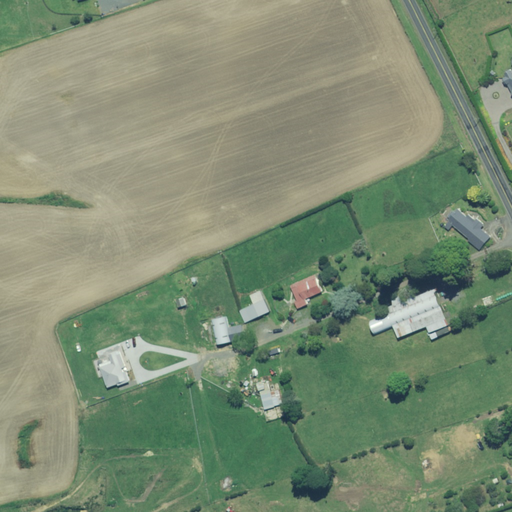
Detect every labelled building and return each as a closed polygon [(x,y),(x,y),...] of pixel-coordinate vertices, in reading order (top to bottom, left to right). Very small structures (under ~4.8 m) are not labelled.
[(494,237),(484,229),(488,224),(481,218),(479,220),(472,214),(470,216),(461,208),(450,220),(451,221),(447,226),(453,232),(458,227),(483,249),(494,237)] [(448,224),(443,215),(438,218),(443,227),(448,224)] [(326,291),(318,275),(293,286),(300,300),(297,301),(301,308),(311,304),(309,299),(326,291)] [(435,339),(453,331),(448,318),(459,314),(455,306),(445,311),(436,288),(417,295),(415,290),(394,299),(395,304),(370,314),(379,334),(397,327),(401,337),(430,326),(435,339)] [(272,311),(263,291),(252,295),(256,304),(242,311),(248,323),(272,311)] [(234,341),(231,328),(228,316),(214,319),(220,344),(234,341)] [(215,340),(212,323),(206,324),(210,341),(215,340)] [(231,328),(234,341),(248,338),(245,324),(231,328)] [(282,352),(280,346),(272,349),(274,355),(282,352)] [(154,363),(152,357),(142,360),(143,366),(154,363)] [(162,385),(155,365),(114,378),(117,388),(123,386),(127,397),(162,385)] [(267,384),(266,381),(261,382),(268,409),(286,404),(282,389),(274,391),(272,383),(267,384)]
